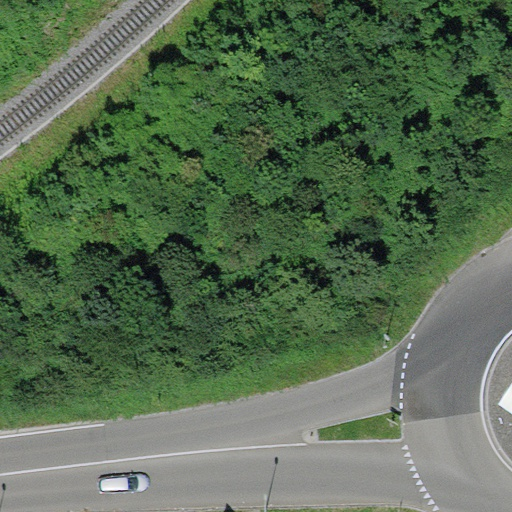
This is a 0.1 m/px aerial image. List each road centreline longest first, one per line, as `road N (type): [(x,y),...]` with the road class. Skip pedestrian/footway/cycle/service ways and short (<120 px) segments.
road 1 (primary): [(0,480),(442,431)]
road 2 (primary): [(511,292),(481,314),(456,348),(443,388),(442,431)]
